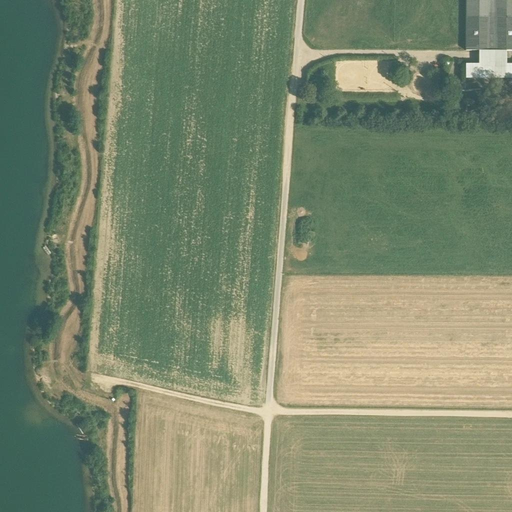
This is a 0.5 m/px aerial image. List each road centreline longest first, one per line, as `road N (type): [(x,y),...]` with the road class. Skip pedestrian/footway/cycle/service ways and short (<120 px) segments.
road 1 (track): [(306,0),(275,417)]
road 2 (track): [(275,417),(511,417)]
road 3 (track): [(95,382),(275,417)]
